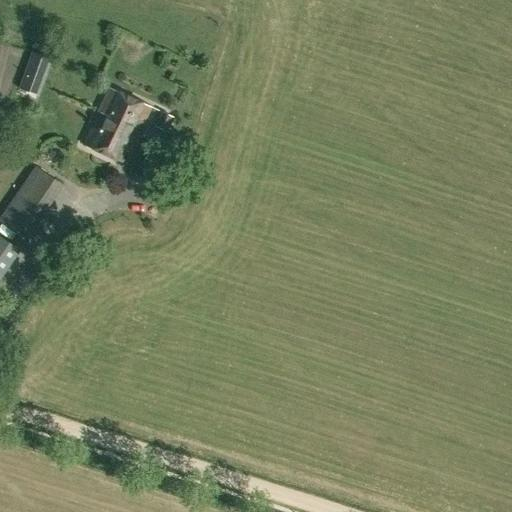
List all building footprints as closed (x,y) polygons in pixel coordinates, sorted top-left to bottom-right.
[(31,53),(24,74),(43,80),(50,60),(31,53)] [(109,87),(94,119),(82,144),(125,163),(151,107),(109,87)] [(161,112),(155,126),(167,131),(173,117),(161,112)] [(0,221),(26,239),(64,185),(36,166),(0,217),(0,221)] [(0,276),(18,251),(0,238),(0,276)]
